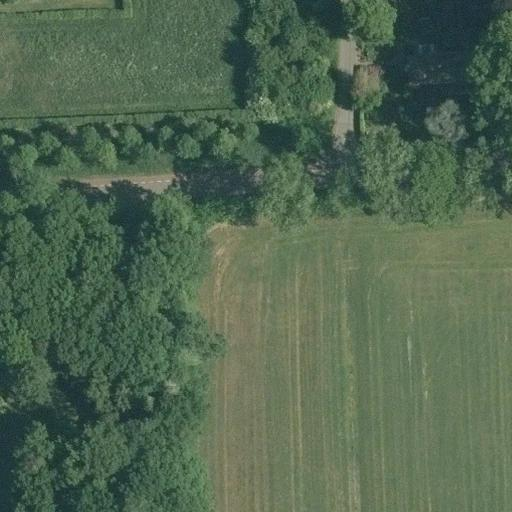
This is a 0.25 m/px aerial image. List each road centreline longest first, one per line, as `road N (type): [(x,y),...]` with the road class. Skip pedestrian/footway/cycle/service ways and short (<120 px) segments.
road 1 (secondary): [(0,200),(511,164)]
road 2 (unknown): [(332,177),(334,0)]
